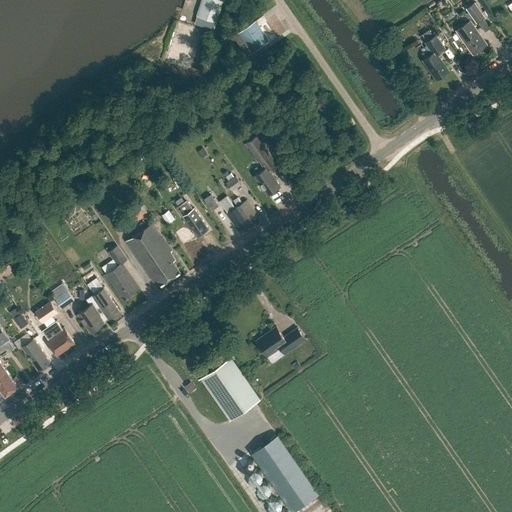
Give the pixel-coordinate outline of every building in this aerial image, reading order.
[(212,0),(201,0),(195,19),(215,26),(223,4),(212,0)] [(467,7),(474,17),(456,29),(473,53),(487,44),(472,23),(476,21),(477,22),(485,17),(475,2),(467,7)] [(269,40),(255,20),(239,32),(234,35),(239,44),(244,40),(253,52),(269,40)] [(449,70),(437,53),(445,47),(436,34),(425,42),(433,52),(422,59),(436,79),(449,70)] [(416,46),(420,51),(425,47),(422,42),(416,46)] [(226,124),(232,132),(237,128),(231,120),(226,124)] [(254,175),(268,195),(280,186),(268,169),(277,163),(257,134),(245,143),(257,159),(258,159),(264,168),(254,175)] [(235,175),(233,177),(231,175),(228,177),(230,179),(226,182),(232,190),(241,183),(235,175)] [(204,198),(207,202),(213,197),(211,194),(204,198)] [(240,225),(241,228),(248,223),(237,206),(235,207),(227,196),(220,201),(228,212),(227,213),(237,227),(240,225)] [(122,208),(133,222),(148,212),(137,197),(122,208)] [(237,206),(248,223),(256,218),(254,215),(257,213),(247,199),(242,202),(240,199),(236,202),(238,205),(237,206)] [(201,243),(202,242),(198,236),(209,228),(195,208),(193,209),(187,200),(178,207),(184,215),(193,229),(180,238),(189,251),(190,250),(195,258),(206,250),(201,243)] [(174,218),(169,209),(161,214),(167,223),(174,218)] [(181,271),(173,260),(175,258),(170,251),(172,250),(153,222),(126,240),(154,281),(159,278),(162,283),(181,271)] [(116,242),(106,249),(116,264),(126,257),(116,242)] [(115,285),(124,297),(136,289),(128,277),(131,275),(122,262),(109,271),(117,283),(115,285)] [(92,294),(109,318),(120,310),(103,286),(92,270),(83,277),(94,293),(92,294)] [(55,299),(61,308),(73,299),(67,291),(55,299)] [(78,313),(90,331),(105,321),(104,320),(108,317),(109,318),(92,294),(92,295),(87,298),(91,304),(78,313)] [(35,310),(43,322),(59,312),(51,300),(35,310)] [(14,318),(21,328),(29,323),(22,312),(14,318)] [(46,339),(57,355),(75,342),(64,327),(62,328),(57,320),(42,329),(41,330),(42,330),(48,338),(46,339)] [(0,398),(18,386),(0,360),(0,356),(14,347),(8,338),(9,338),(0,324),(0,398)] [(297,327),(290,331),(284,336),(276,325),(256,339),(268,356),(280,347),(284,353),(305,338),(297,327)] [(50,361),(34,338),(22,346),(38,369),(50,361)] [(201,377),(230,419),(260,398),(231,357),(201,377)] [(292,365),(296,370),(301,366),(297,361),(292,365)] [(252,452),(293,510),(318,492),(278,434),(252,452)]
